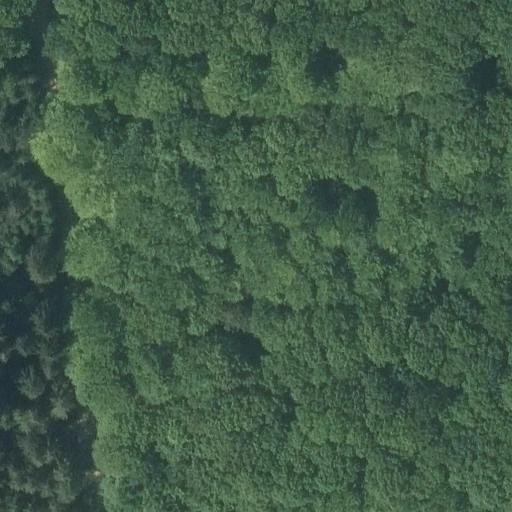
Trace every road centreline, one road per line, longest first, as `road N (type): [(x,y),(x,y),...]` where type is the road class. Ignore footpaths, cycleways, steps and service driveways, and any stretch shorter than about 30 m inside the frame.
road 1 (track): [(99,511),(40,0)]
road 2 (track): [(0,27),(511,33)]
